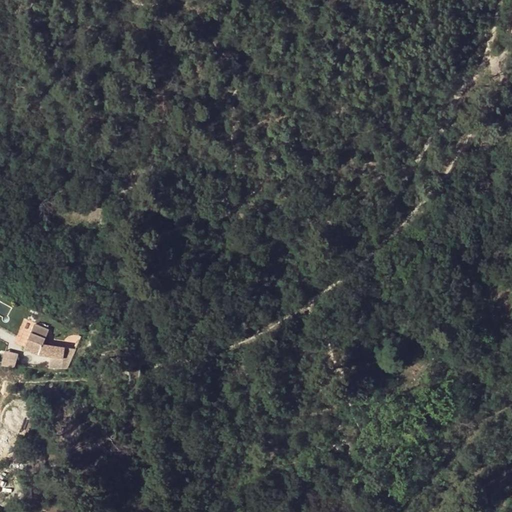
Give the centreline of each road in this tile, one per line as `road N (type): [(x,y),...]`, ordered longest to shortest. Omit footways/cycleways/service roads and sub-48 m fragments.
road 1 (track): [(320,297),(227,346),(136,378),(0,383)]
road 2 (track): [(437,187),(486,104),(511,39)]
road 3 (track): [(437,187),(383,247),(320,297)]
